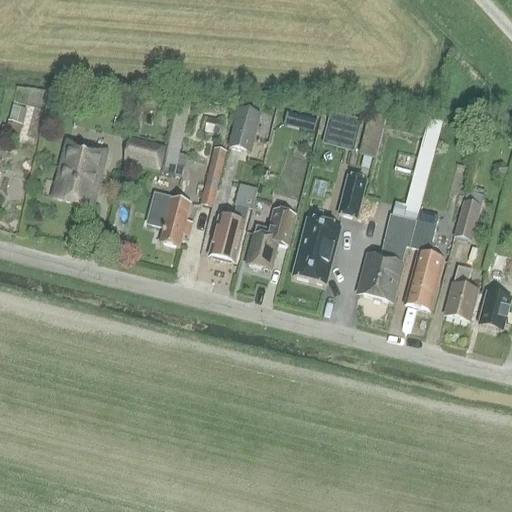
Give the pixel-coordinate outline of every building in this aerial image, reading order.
[(47,105),(49,92),(24,88),(22,101),(47,105)] [(260,118),(237,111),(227,151),(250,157),(260,118)] [(347,145),(353,121),(329,115),(324,139),(347,145)] [(217,136),(221,121),(203,117),(199,132),(217,136)] [(386,117),(383,130),(420,138),(422,129),(392,122),(393,119),(386,117)] [(298,130),(313,134),(316,122),(301,118),(298,130)] [(273,131),(266,158),(282,162),(289,135),(273,131)] [(164,150),(129,140),(122,164),(158,173),(164,150)] [(104,153),(68,144),(53,201),(90,210),(104,153)] [(200,207),(211,210),(225,154),(213,151),(200,207)] [(370,162),(363,160),(360,171),(367,173),(370,162)] [(416,225),(410,223),(413,214),(423,171),(415,169),(405,211),(394,209),(391,219),(390,218),(383,245),(380,262),(368,259),(358,298),(391,306),(401,267),(400,267),(404,251),(409,252),(416,225)] [(338,218),(356,222),(366,184),(348,179),(338,218)] [(239,187),(237,197),(234,207),(236,207),(236,208),(232,225),(230,232),(217,229),(209,259),(234,265),(248,211),(252,212),(257,192),(255,191),(239,187)] [(466,194),(453,241),(471,245),(481,209),(480,209),(483,199),(466,194)] [(186,224),(190,207),(171,202),(166,219),(160,218),(157,229),(163,231),(159,246),(179,251),(182,238),(188,239),(192,226),(186,224)] [(268,232),(256,229),(246,268),(270,274),(277,247),(288,250),(296,219),(274,213),(268,232)] [(416,225),(409,252),(418,254),(404,309),(430,315),(437,286),(441,286),(446,265),(444,264),(444,263),(430,260),(433,248),(431,247),(438,219),(418,214),(416,225)] [(325,289),(339,236),(340,231),(307,222),(292,280),(325,289)] [(511,259),(494,255),(490,269),(511,274),(511,259)] [(477,293),(466,291),(470,273),(457,270),(452,287),(444,319),(469,325),(477,293)] [(510,302),(486,296),(478,328),(502,334),(510,302)]
